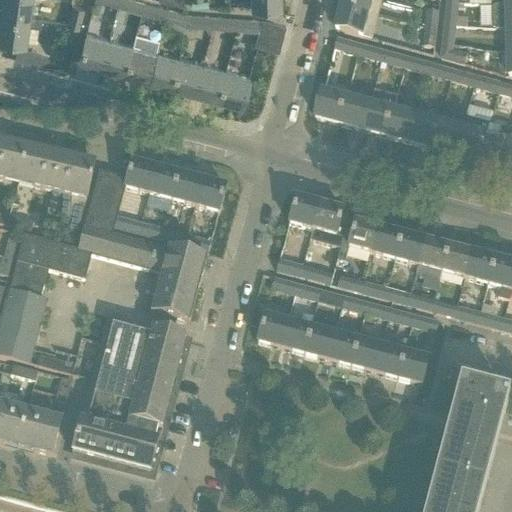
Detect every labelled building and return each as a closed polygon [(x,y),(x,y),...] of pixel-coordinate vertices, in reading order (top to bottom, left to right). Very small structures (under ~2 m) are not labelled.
[(27,20),(29,0),(2,0),(0,16),(27,20)] [(117,8),(119,0),(93,0),(93,2),(117,8)] [(139,14),(143,2),(134,0),(119,0),(117,8),(139,14)] [(345,0),(343,10),(369,17),(373,0),(345,0)] [(164,21),(168,9),(143,2),(139,14),(164,21)] [(78,28),(83,10),(71,6),(67,22),(69,23),(68,26),(78,28)] [(456,31),(458,8),(446,6),(443,30),(456,31)] [(511,32),(511,8),(508,9),(493,9),(494,33),(508,33),(511,32)] [(187,27),(189,15),(168,9),(164,21),(172,23),(187,27)] [(337,33),(363,40),(369,17),(343,10),(337,33)] [(426,14),(424,32),(437,33),(439,16),(426,14)] [(212,29),(213,17),(189,15),(187,27),(201,28),(212,29)] [(0,39),(23,43),(27,20),(0,16),(0,17),(0,39)] [(236,31),(237,18),(213,17),(212,29),(236,31)] [(258,32),(262,21),(257,19),(237,18),(236,31),(258,33),(258,32)] [(282,39),(286,27),(262,21),(258,32),(282,39)] [(74,45),(78,28),(68,26),(64,42),(74,45)] [(455,45),(456,31),(443,30),(441,53),(454,55),(455,45)] [(282,39),(258,32),(258,33),(255,44),(279,51),(282,39)] [(435,51),(437,33),(424,32),(422,50),(435,51)] [(102,66),(109,40),(85,34),(85,35),(78,60),(102,66)] [(125,72),(132,46),(109,40),(102,66),(125,72)] [(358,59),(361,48),(338,42),(335,53),(358,59)] [(18,45),(15,59),(43,66),(47,52),(18,45)] [(148,79),(156,53),(132,46),(125,72),(148,79)] [(381,66),(384,54),(361,48),(358,59),(381,66)] [(172,85),(179,59),(156,53),(148,79),(172,85)] [(466,56),(454,55),(441,53),(439,64),(464,70),(466,56)] [(404,72),(407,60),(384,54),(381,66),(404,72)] [(511,81),(511,56),(509,57),(499,57),(497,59),(497,62),(499,63),(499,73),(509,75),(509,81),(511,81)] [(195,91),(202,65),(179,59),(172,85),(195,91)] [(428,78),(430,67),(407,60),(404,72),(428,78)] [(218,98),(225,71),(202,65),(195,91),(218,98)] [(451,85),(454,73),(430,67),(428,78),(451,85)] [(242,104),(249,78),(225,71),(218,98),(242,104)] [(474,91),(477,79),(454,73),(451,85),(474,91)] [(497,97),(500,86),(477,79),(474,91),(497,97)] [(511,101),(511,88),(500,86),(497,97),(511,101)] [(370,108),(363,135),(386,141),(396,105),(397,99),(374,93),(370,108)] [(340,129),(347,102),(323,96),(316,123),(340,129)] [(363,135),(370,108),(347,102),(340,129),(363,135)] [(409,147),(416,121),(419,111),(396,105),(386,141),(409,147)] [(511,119),(471,109),(468,120),(511,131),(511,119)] [(432,154),(440,127),(416,121),(409,147),(432,154)] [(478,166),(485,139),(489,127),(466,121),(463,133),(456,160),(478,166)] [(456,160),(463,133),(440,127),(432,154),(456,160)] [(502,172),(509,146),(511,135),(511,132),(500,129),(500,130),(489,127),(485,139),(478,166),(502,172)] [(0,183),(4,185),(5,181),(19,184),(26,152),(9,148),(0,145),(0,183)] [(511,174),(511,146),(509,146),(502,172),(511,174)] [(26,152),(19,184),(32,187),(31,191),(41,194),(42,192),(61,197),(61,198),(70,200),(71,196),(86,200),(94,168),(77,164),(60,160),(43,156),(26,152)] [(147,200),(154,174),(130,168),(126,186),(123,194),(147,200)] [(171,206),(178,181),(154,174),(147,200),(171,206)] [(117,220),(123,194),(126,186),(99,178),(86,227),(84,232),(112,239),(113,233),(117,220)] [(194,213),(201,187),(178,181),(171,206),(194,213)] [(225,193),(201,187),(194,213),(218,219),(225,193)] [(311,235),(318,210),(295,203),(288,229),(311,235)] [(337,233),(342,216),(318,210),(311,235),(308,245),(339,254),(343,235),(337,233)] [(136,239),(139,226),(117,220),(113,233),(136,239)] [(32,227),(8,221),(5,231),(29,237),(32,227)] [(62,245),(74,248),(80,225),(69,222),(62,245)] [(160,246),(163,236),(164,233),(139,226),(136,239),(160,246)] [(354,227),(351,237),(343,235),(339,254),(335,265),(343,267),(347,253),(370,259),(377,233),(354,227)] [(188,328),(198,292),(205,265),(112,239),(84,232),(78,256),(60,251),(24,241),(0,329),(0,362),(28,371),(47,305),(39,303),(47,274),(84,284),(91,260),(161,279),(150,318),(188,328)] [(185,253),(188,239),(164,233),(163,236),(160,246),(185,253)] [(394,265),(401,239),(377,233),(370,259),(394,265)] [(210,245),(188,239),(185,253),(207,259),(210,245)] [(417,271),(424,245),(401,239),(394,265),(417,271)] [(7,243),(2,260),(12,263),(16,246),(7,243)] [(438,286),(440,277),(447,252),(424,245),(417,271),(415,279),(438,286)] [(470,258),(447,252),(440,277),(463,284),(470,258)] [(487,290),(494,264),(470,258),(463,284),(487,290)] [(0,280),(7,282),(12,263),(2,260),(0,267),(0,280)] [(510,296),(511,290),(511,268),(494,264),(487,290),(499,293),(496,303),(507,306),(510,296)] [(298,282),(301,271),(279,265),(276,276),(298,282)] [(332,280),(325,278),(301,271),(298,282),(322,289),(329,290),(332,280)] [(359,298),(362,288),(338,282),(336,292),(359,298)] [(294,301),(297,290),(274,284),(271,294),(294,301)] [(383,305),(385,294),(362,288),(359,298),(383,305)] [(317,307),(320,297),(297,290),(294,301),(317,307)] [(406,311),(409,300),(385,294),(383,305),(406,311)] [(341,313),(344,303),(320,297),(317,307),(341,313)] [(430,317),(432,306),(409,300),(406,311),(430,317)] [(364,319),(367,309),(344,303),(341,313),(364,319)] [(453,323),(456,312),(432,306),(430,317),(453,323)] [(387,325),(390,315),(367,309),(364,319),(387,325)] [(477,329),(479,318),(456,312),(453,323),(477,329)] [(411,332),(414,321),(390,315),(387,325),(411,332)] [(500,335),(503,325),(479,318),(477,329),(500,335)] [(303,360),(310,334),(297,331),(300,322),(290,319),(287,328),(280,354),(303,360)] [(434,338),(437,327),(414,321),(411,332),(434,338)] [(280,354),(287,328),(263,322),(257,347),(280,354)] [(511,338),(511,326),(503,325),(500,335),(511,338)] [(183,346),(184,344),(152,335),(150,341),(112,331),(86,426),(80,424),(71,458),(148,479),(157,446),(154,445),(157,433),(160,434),(175,379),(171,378),(180,345),(183,346)] [(350,372),(359,339),(336,332),(334,340),(327,366),(350,372)] [(310,334),(303,360),(327,366),(334,340),(310,334)] [(373,378),(382,345),(359,339),(350,372),(373,378)] [(397,384),(404,359),(402,358),(404,351),(382,345),(373,378),(397,384)] [(420,391),(427,365),(404,359),(397,384),(420,391)] [(21,383),(24,373),(11,370),(9,380),(21,383)] [(21,383),(33,386),(36,377),(24,373),(21,383)] [(56,394),(67,397),(70,386),(59,383),(56,394)] [(479,511),(497,445),(500,434),(508,403),(458,391),(451,421),(426,511),(479,511)] [(67,397),(56,394),(53,406),(64,409),(67,397)] [(51,461),(60,425),(0,409),(0,447),(4,448),(4,447),(33,455),(33,456),(51,461)]
